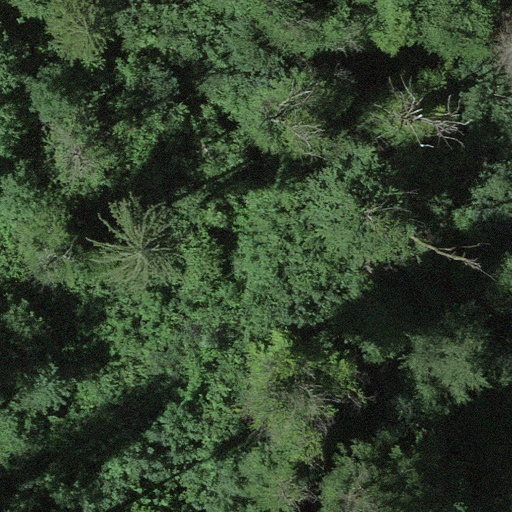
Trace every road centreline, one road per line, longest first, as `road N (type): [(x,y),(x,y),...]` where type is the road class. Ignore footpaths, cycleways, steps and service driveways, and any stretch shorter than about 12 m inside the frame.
road 1 (track): [(0,0),(98,27),(224,98),(245,234)]
road 2 (track): [(0,456),(163,400),(240,290),(245,234)]
